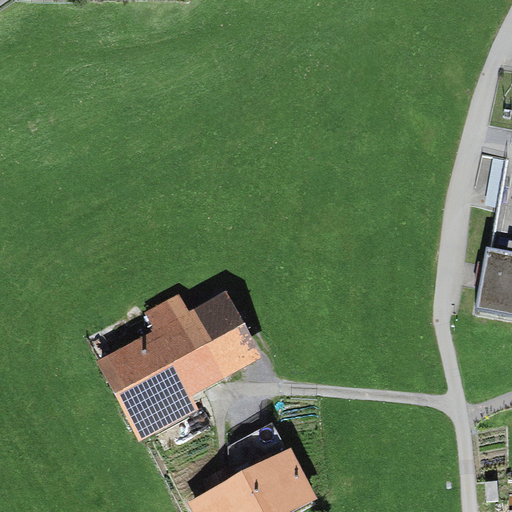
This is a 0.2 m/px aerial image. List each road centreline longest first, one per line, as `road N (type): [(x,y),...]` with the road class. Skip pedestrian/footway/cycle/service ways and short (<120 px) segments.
road 1 (residential): [(469,511),(463,415),(441,303),(461,167),(511,21)]
road 2 (unknown): [(218,397),(463,415)]
